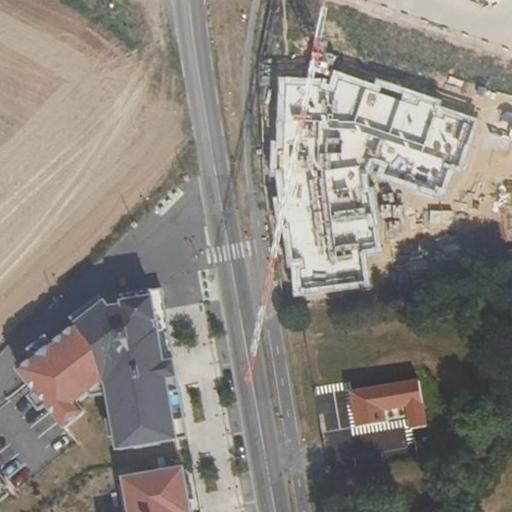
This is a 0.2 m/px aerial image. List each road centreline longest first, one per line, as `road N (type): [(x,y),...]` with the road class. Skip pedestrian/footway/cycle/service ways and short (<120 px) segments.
road 1 (tertiary): [(223,220),(275,511)]
road 2 (residential): [(223,220),(157,236),(13,346),(0,371)]
road 3 (tertiary): [(188,0),(223,220)]
